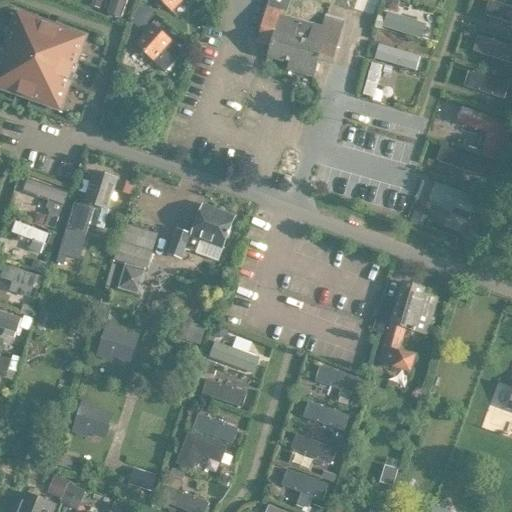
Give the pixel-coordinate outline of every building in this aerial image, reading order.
[(159,0),(170,10),(180,0),(159,0)] [(314,74),(318,59),(330,63),(344,16),(325,11),(321,24),(285,14),(287,6),(288,0),(267,0),(256,41),(271,46),(269,54),(301,63),(299,69),(314,74)] [(511,6),(494,0),(490,0),(486,14),(511,22),(511,6)] [(141,2),(128,17),(140,28),(153,13),(141,2)] [(0,49),(0,87),(59,109),(85,34),(14,9),(0,49)] [(151,22),(132,42),(154,62),(163,70),(182,49),(173,41),(151,22)] [(100,109),(108,112),(110,113),(123,75),(131,78),(135,66),(118,60),(100,109)] [(460,88),(502,102),(507,87),(465,73),(460,88)] [(124,94),(117,115),(143,125),(155,91),(128,82),(128,83),(124,82),(120,92),(124,94)] [(435,161),(476,176),(481,161),(440,146),(435,161)] [(76,197),(58,259),(64,261),(66,252),(76,255),(86,223),(102,228),(109,207),(117,177),(114,176),(113,173),(107,171),(104,173),(95,170),(86,200),(76,197)] [(135,182),(125,179),(122,190),(132,193),(135,182)] [(216,259),(221,247),(233,215),(202,203),(191,233),(176,228),(167,253),(180,258),(184,247),(216,259)] [(46,215),(36,211),(32,222),(43,225),(46,215)] [(123,224),(112,259),(145,268),(155,233),(123,224)] [(44,262),(33,257),(29,267),(41,271),(44,262)] [(400,281),(392,306),(379,302),(371,330),(384,334),(377,361),(392,365),(409,370),(413,355),(397,350),(404,326),(425,332),(435,297),(421,293),(422,287),(400,281)] [(32,305),(22,302),(19,312),(29,315),(32,305)] [(101,302),(97,316),(105,318),(109,304),(101,302)] [(32,317),(23,314),(19,325),(28,328),(32,317)] [(112,356),(130,362),(137,335),(120,330),(121,326),(105,321),(94,355),(111,360),(112,356)] [(204,326),(190,321),(184,338),(198,343),(204,326)] [(310,379),(352,393),(357,378),(316,364),(310,379)] [(205,378),(200,393),(241,408),(247,393),(205,378)] [(305,394),(300,409),(341,423),(347,408),(305,394)] [(70,431),(85,436),(87,432),(105,438),(113,412),(95,406),(97,402),(81,397),(70,431)] [(188,426),(230,441),(235,426),(194,411),(188,426)] [(227,448),(186,434),(181,449),(222,463),(227,448)] [(30,442),(24,457),(45,465),(51,450),(30,442)] [(61,453),(57,464),(69,467),(73,456),(61,453)] [(382,463),(377,481),(391,485),(396,467),(398,460),(385,456),(382,463)] [(281,463),(276,478),(317,493),(323,478),(281,463)] [(126,483),(150,490),(155,475),(131,467),(126,483)] [(54,474),(48,492),(61,497),(67,482),(68,479),(61,477),(54,474)] [(165,481),(160,496),(201,511),(207,496),(165,481)] [(61,497),(60,501),(61,501),(73,506),(77,507),(84,488),(80,487),(68,482),(67,482),(61,497)] [(23,491),(14,511),(48,511),(52,503),(51,502),(41,498),(23,491)] [(132,511),(134,506),(113,500),(108,511),(88,511),(132,511)]
